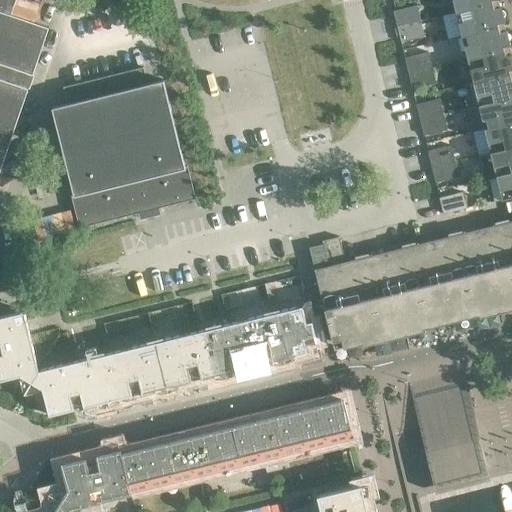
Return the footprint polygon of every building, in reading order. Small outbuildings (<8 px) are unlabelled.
[(0,0),(0,169),(28,87),(21,85),(25,72),(32,74),(49,27),(11,14),(15,0),(0,0)] [(498,2),(497,0),(452,0),(455,12),(498,2)] [(503,25),(498,2),(455,12),(461,36),(503,25)] [(417,5),(395,11),(393,11),(397,27),(420,21),(417,5)] [(424,37),(420,21),(397,27),(401,42),(424,37)] [(509,49),(503,25),(461,36),(466,59),(509,49)] [(511,72),(511,60),(509,49),(466,59),(472,82),(511,72)] [(428,52),(404,58),(408,73),(432,68),(428,52)] [(67,104),(51,108),(73,194),(70,195),(78,228),(138,213),(139,219),(159,214),(157,208),(194,199),(186,166),(184,167),(162,80),(147,84),(143,67),(63,87),(67,104)] [(435,83),(432,68),(408,73),(412,89),(435,83)] [(511,97),(511,72),(472,82),(478,106),(511,97)] [(511,122),(511,97),(478,106),(484,129),(511,122)] [(439,99),(416,104),(420,120),(443,114),(439,99)] [(447,130),(443,114),(420,120),(423,136),(447,130)] [(511,147),(511,122),(484,129),(489,153),(511,147)] [(451,145),(430,150),(427,151),(431,167),(454,161),(451,145)] [(511,171),(511,147),(489,153),(474,156),(479,180),(495,176),(511,171)] [(458,176),(454,161),(431,167),(435,182),(458,176)] [(511,171),(495,176),(479,180),(485,204),(501,200),(511,197),(511,171)] [(462,192),(441,197),(439,198),(443,214),(466,208),(462,192)] [(511,220),(344,262),(328,266),(314,269),(334,350),(511,306),(511,220)] [(322,241),(323,244),(328,266),(344,262),(338,237),(322,241)] [(328,266),(323,244),(309,247),(314,269),(328,266)] [(302,306),(272,313),(283,358),(315,350),(316,352),(317,352),(316,349),(318,349),(311,321),(305,322),(302,306)] [(23,311),(0,317),(0,380),(20,376),(31,382),(38,371),(23,311)] [(283,358),(272,313),(213,327),(224,372),(248,366),(249,369),(250,369),(249,366),(283,358)] [(224,372),(213,327),(155,342),(166,386),(199,378),(200,381),(201,381),(201,378),(224,372)] [(166,386),(155,342),(96,356),(107,401),(132,395),(132,397),(134,397),(133,394),(166,386)] [(107,401),(96,356),(38,371),(31,382),(43,389),(49,415),(83,407),(83,410),(84,409),(84,407),(107,401)] [(477,434),(465,382),(437,389),(413,395),(425,446),(426,450),(434,486),(433,486),(435,492),(490,479),(488,472),(488,473),(479,437),(478,438),(477,434)] [(352,436),(343,398),(321,404),(330,441),(352,436)] [(330,441),(321,404),(298,409),(307,447),(330,441)] [(307,447),(298,409),(276,414),(285,452),(307,447)] [(285,452),(276,414),(254,420),(263,458),(285,452)] [(263,458),(254,420),(232,425),(241,463),(263,458)] [(241,463),(232,425),(210,431),(219,468),(241,463)] [(219,468),(210,431),(187,436),(197,474),(219,468)] [(197,474),(187,436),(165,442),(174,479),(197,474)] [(174,479),(165,442),(143,447),(152,485),(174,479)] [(152,485),(143,447),(121,452),(130,490),(152,485)] [(121,452),(120,450),(95,456),(94,453),(93,453),(94,456),(60,464),(66,490),(59,501),(72,508),(131,494),(130,490),(121,452)] [(367,511),(361,484),(316,495),(320,511),(367,511)] [(72,511),(72,508),(59,501),(53,511),(52,511),(72,511)]
